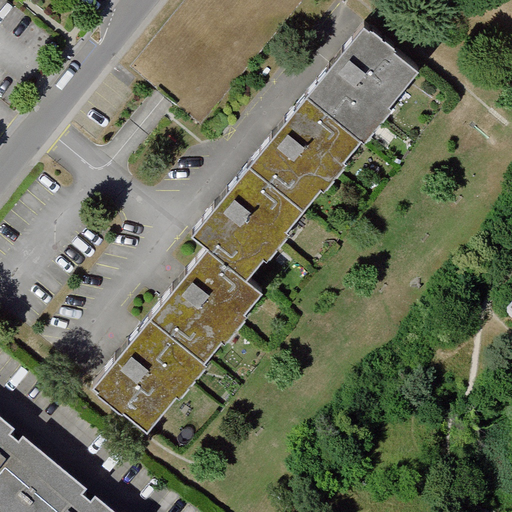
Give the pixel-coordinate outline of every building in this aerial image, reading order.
[(431,53),(373,5),(361,20),(313,79),(371,127),(431,53)] [(371,127),(313,79),(251,154),(310,201),(371,127)] [(310,201),(251,154),(190,229),(205,242),(248,277),(310,201)] [(248,277),(205,242),(144,317),(202,364),(263,290),(248,277)] [(511,306),(501,320),(511,329),(511,306)] [(202,364),(144,317),(93,379),(85,388),(143,436),(202,364)] [(0,511),(28,511),(55,479),(20,450),(16,456),(5,447),(10,440),(0,431),(0,511)] [(87,505),(55,479),(28,511),(84,511),(83,510),(87,505)]
